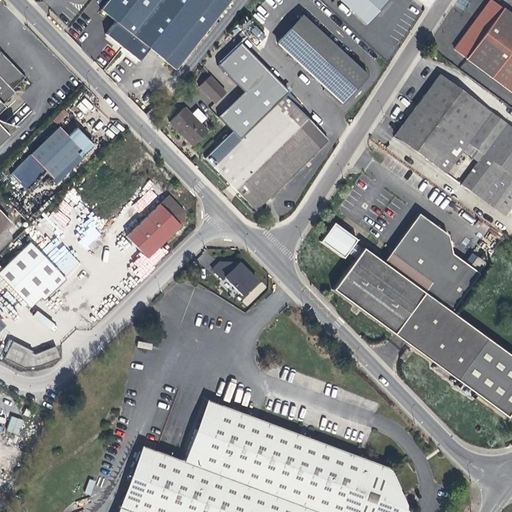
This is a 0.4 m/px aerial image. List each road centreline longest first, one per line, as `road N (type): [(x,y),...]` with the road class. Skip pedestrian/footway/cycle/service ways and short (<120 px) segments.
road 1 (residential): [(274,262),(458,455),(508,482)]
road 2 (unclassified): [(445,0),(274,262)]
road 3 (unclassified): [(16,0),(229,213)]
road 4 (residential): [(0,370),(49,380),(98,344),(229,213)]
road 5 (unknown): [(365,123),(511,222)]
